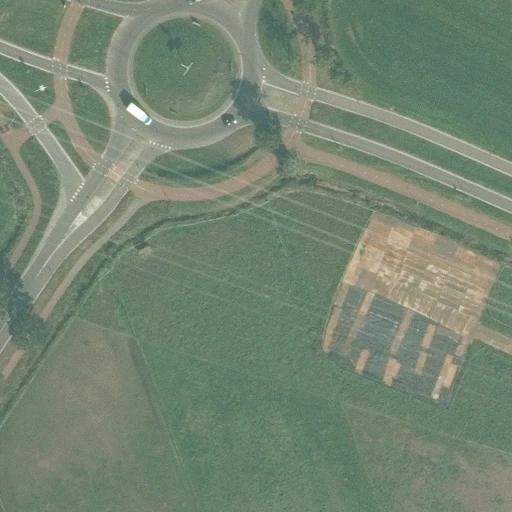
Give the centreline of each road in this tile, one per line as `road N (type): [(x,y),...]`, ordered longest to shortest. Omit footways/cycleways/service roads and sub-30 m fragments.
road 1 (unclassified): [(240,111),(383,155),(511,209)]
road 2 (unclassified): [(511,172),(400,123),(251,73)]
road 3 (secondary): [(43,267),(97,218),(162,138)]
road 4 (secondary): [(0,87),(36,125),(77,202)]
road 5 (secondary): [(0,49),(118,92)]
